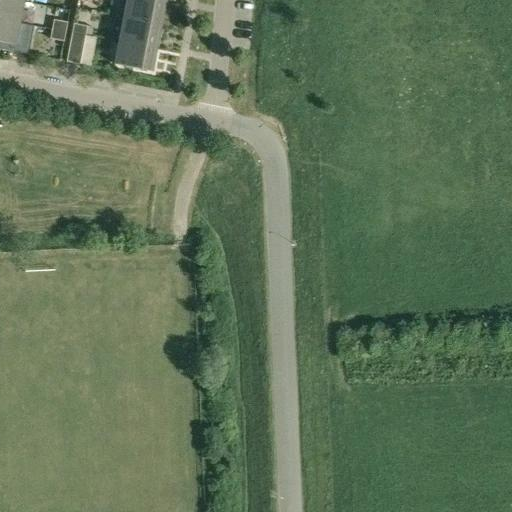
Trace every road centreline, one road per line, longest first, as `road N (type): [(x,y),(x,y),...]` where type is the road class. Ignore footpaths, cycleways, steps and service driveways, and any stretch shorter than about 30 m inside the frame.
road 1 (residential): [(280,287),(511,271)]
road 2 (tertiary): [(291,511),(280,287)]
road 3 (tertiary): [(214,121),(0,80)]
road 4 (tertiary): [(280,287),(271,152),(240,126),(214,121)]
road 5 (residential): [(214,121),(226,0)]
